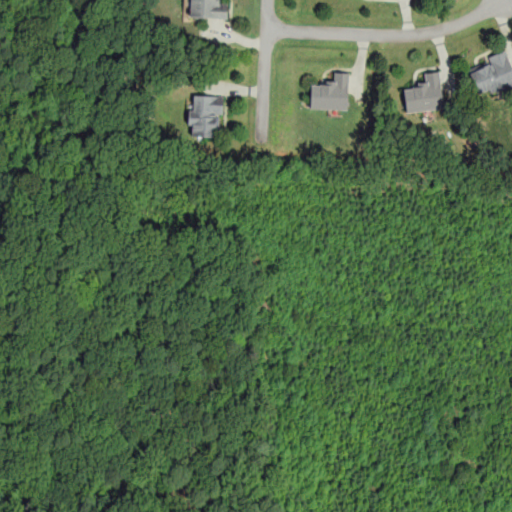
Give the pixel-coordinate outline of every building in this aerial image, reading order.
[(226,17),(226,0),(189,0),(189,17),(226,17)] [(486,56),(489,63),(469,71),(479,97),(511,84),(511,66),(505,48),(486,56)] [(406,112),(444,107),(439,70),(423,73),(425,84),(402,87),(406,112)] [(309,108),(347,109),(348,72),(331,71),(331,81),(310,81),(309,108)] [(221,136),(222,95),(188,94),(187,135),(221,136)]
